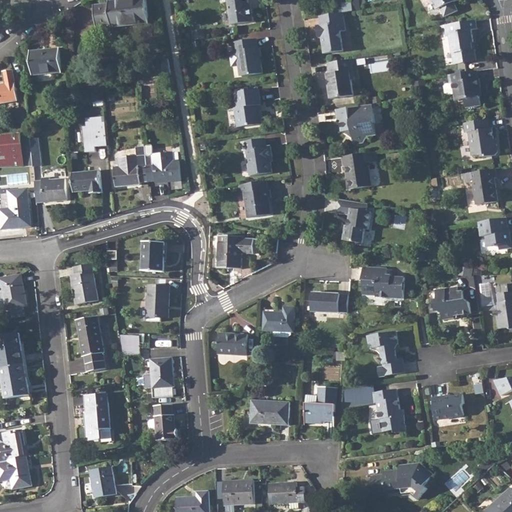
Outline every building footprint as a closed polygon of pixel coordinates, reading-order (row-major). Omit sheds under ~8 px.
[(112,25),(112,28),(149,23),(146,0),(129,0),(109,2),(109,5),(94,7),(96,27),(112,25)] [(227,0),(231,24),(254,21),(252,10),(250,10),(250,5),(248,0),(227,0)] [(433,0),(438,10),(441,8),(446,17),(459,10),(455,2),(458,1),(458,0),(433,0)] [(352,1),(339,4),(340,13),(353,11),(352,1)] [(340,13),(320,16),(321,24),(315,26),(316,38),(320,38),(320,40),(322,40),(322,43),(321,44),(322,54),(340,51),(337,32),(343,31),(340,13)] [(476,20),(445,25),(446,37),(451,36),(455,64),(477,60),(472,30),(477,29),(476,20)] [(258,47),(257,37),(230,41),(231,45),(234,44),(235,50),(230,51),(233,66),(241,64),(242,75),(263,72),(260,56),(262,55),(261,46),(258,47)] [(60,49),(30,52),(33,76),(62,72),(60,49)] [(169,57),(163,61),(165,75),(172,74),(169,57)] [(353,59),(329,62),(331,73),(328,74),(332,99),(355,96),(353,80),(356,79),(354,64),(353,59)] [(0,103),(8,103),(8,101),(18,100),(13,70),(3,72),(5,84),(0,84),(0,103)] [(477,71),(449,75),(450,84),(447,84),(446,86),(447,93),(449,94),(456,93),(457,100),(466,99),(469,99),(470,107),(482,105),(479,87),(482,87),(480,78),(479,79),(477,71)] [(238,108),(235,108),(238,127),(262,123),(261,116),(259,116),(258,111),(262,110),(259,88),(236,92),(238,108)] [(361,106),(338,109),(339,121),(341,120),(343,132),(350,130),(353,133),(354,140),(358,143),(360,144),(365,143),(367,141),(368,138),(368,137),(376,136),(375,124),(377,124),(375,108),(362,110),(361,106)] [(88,126),(86,126),(87,151),(99,151),(99,146),(109,146),(108,116),(88,117),(88,126)] [(490,119),(465,123),(466,133),(469,132),(473,156),(482,154),(483,158),(495,156),(498,151),(497,144),(493,144),(492,140),(495,140),(493,128),(491,128),(490,119)] [(0,167),(25,167),(22,134),(0,136),(0,167)] [(31,134),(22,134),(25,167),(34,166),(32,152),(31,134)] [(270,162),(269,157),(273,156),(271,147),(267,147),(265,138),(241,142),(242,152),(246,151),(250,176),(272,173),(270,162)] [(153,146),(145,147),(149,182),(156,182),(169,181),(169,182),(182,181),(179,153),(154,155),(153,146)] [(117,188),(128,187),(128,184),(141,183),(149,182),(145,147),(137,148),(137,156),(120,158),(121,167),(115,168),(117,188)] [(368,152),(343,156),(344,165),(347,165),(350,189),(372,186),(369,163),(377,161),(376,151),(368,152)] [(41,152),(32,152),(34,166),(42,166),(41,152)] [(496,169),(472,172),(474,181),(477,205),(499,201),(495,178),(497,177),(496,169)] [(100,172),(73,175),(75,193),(92,192),(92,195),(103,193),(100,172)] [(472,172),(463,174),(463,179),(467,178),(467,182),(474,181),(472,172)] [(50,179),(43,179),(45,203),(68,201),(66,180),(50,181),(50,179)] [(267,181),(239,185),(240,193),(244,193),(248,218),(272,215),(270,199),(272,199),(271,189),(268,189),(267,181)] [(19,229),(19,226),(31,225),(27,190),(9,191),(11,210),(0,211),(3,231),(8,230),(19,229)] [(368,203),(340,198),(337,213),(350,214),(349,225),(345,225),(344,240),(363,243),(366,228),(369,229),(372,211),(367,210),(368,203)] [(506,218),(479,222),(481,236),(486,235),(488,246),(499,245),(500,250),(511,248),(511,241),(510,231),(506,232),(506,226),(508,226),(506,218)] [(219,236),(217,268),(242,268),(242,254),(254,254),(255,239),(244,238),(244,237),(219,236)] [(145,242),(144,271),(164,272),(165,243),(145,242)] [(118,252),(109,251),(109,261),(118,261),(118,252)] [(76,275),(73,276),(78,305),(99,301),(93,265),(75,268),(76,275)] [(364,268),(364,281),(365,281),(365,295),(377,295),(378,296),(382,296),(382,298),(406,299),(406,277),(393,277),(393,274),(388,274),(389,269),(364,268)] [(22,276),(0,280),(6,310),(28,307),(22,276)] [(454,318),(453,315),(461,314),(471,312),(469,302),(464,298),(462,290),(458,290),(457,285),(436,289),(439,299),(434,300),(437,312),(440,311),(442,313),(443,320),(454,318)] [(150,286),(149,321),(161,322),(161,318),(169,319),(170,287),(150,286)] [(511,291),(497,294),(500,316),(498,317),(499,329),(508,327),(511,329),(511,332),(511,331),(511,291)] [(340,314),(348,315),(349,293),(341,292),(341,294),(314,292),(313,312),(340,313),(340,314)] [(265,312),(264,331),(275,331),(276,337),(291,338),(293,336),(294,332),(296,332),(297,307),(285,306),(284,313),(265,312)] [(104,353),(105,353),(99,317),(77,321),(84,357),(85,357),(87,364),(88,371),(107,367),(105,360),(104,353)] [(382,356),(384,367),(385,376),(405,373),(403,358),(397,359),(396,351),(399,345),(396,331),(368,336),(370,350),(376,353),(382,356)] [(220,333),(219,354),(247,355),(248,335),(220,333)] [(0,337),(0,358),(2,368),(25,364),(20,334),(0,337)] [(123,353),(142,353),(143,334),(123,334),(123,353)] [(338,352),(337,359),(346,360),(347,352),(338,352)] [(151,360),(154,398),(175,397),(174,387),(173,377),(174,377),(173,358),(151,360)] [(25,364),(2,368),(7,400),(31,395),(25,364)] [(511,390),(511,377),(495,380),(502,396),(511,390)] [(306,396),(305,424),(323,425),(323,421),(336,422),(338,388),(319,387),(318,396),(306,396)] [(402,415),(401,409),(398,390),(373,394),(375,403),(378,403),(381,419),(383,419),(385,431),(396,429),(397,433),(409,431),(406,415),(402,415)] [(88,412),(87,412),(89,441),(103,440),(103,430),(112,429),(108,393),(87,395),(88,412)] [(446,396),(433,399),(436,420),(465,416),(463,407),(465,403),(464,395),(447,398),(446,396)] [(253,401),(252,423),(289,425),(291,402),(253,401)] [(173,405),(155,406),(158,440),(177,439),(177,437),(178,437),(178,429),(176,429),(175,416),(173,415),(173,405)] [(0,462),(26,457),(24,446),(26,446),(23,430),(3,433),(0,431),(0,462)] [(26,457),(0,462),(0,481),(12,480),(13,489),(33,486),(30,469),(29,469),(26,457)] [(386,475),(373,477),(375,493),(388,491),(388,486),(403,484),(404,492),(412,492),(420,498),(427,489),(424,486),(433,473),(420,463),(413,464),(413,468),(385,471),(386,475)] [(96,479),(93,479),(96,498),(118,495),(113,467),(95,470),(96,479)] [(254,480),(225,482),(226,506),(256,504),(254,480)] [(297,483),(269,484),(270,504),(290,503),(290,510),(299,509),(299,503),(305,502),(305,487),(297,488),(297,483)] [(486,511),(511,511),(511,488),(511,487),(485,511),(486,511)] [(198,497),(178,498),(178,511),(210,511),(210,491),(198,492),(198,497)]
